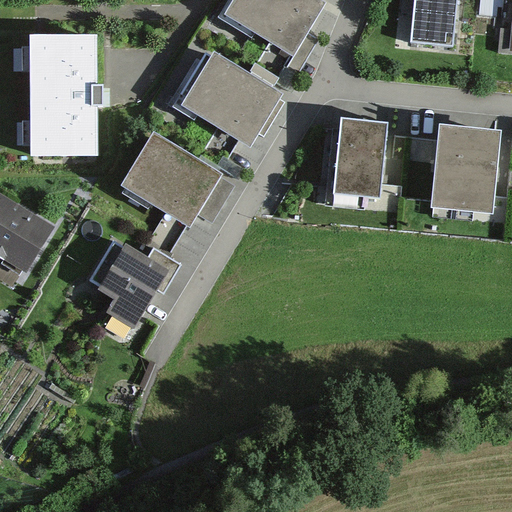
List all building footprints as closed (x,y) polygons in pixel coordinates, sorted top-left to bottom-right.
[(323,6),(312,0),(234,0),(223,21),(292,60),(323,6)] [(454,0),(415,0),(413,49),(451,51),(454,0)] [(485,0),(485,11),(507,12),(507,0),(485,0)] [(96,34),(27,35),(30,159),(99,158),(96,34)] [(277,93),(209,53),(175,109),(243,149),(277,93)] [(392,123),(332,118),(325,199),(385,204),(392,123)] [(501,135),(439,130),(432,214),(493,220),(501,135)] [(223,178),(154,136),(120,191),(189,233),(223,178)] [(54,229),(0,198),(0,263),(26,278),(54,229)] [(166,272),(118,246),(93,290),(110,299),(99,319),(130,336),(166,272)]
